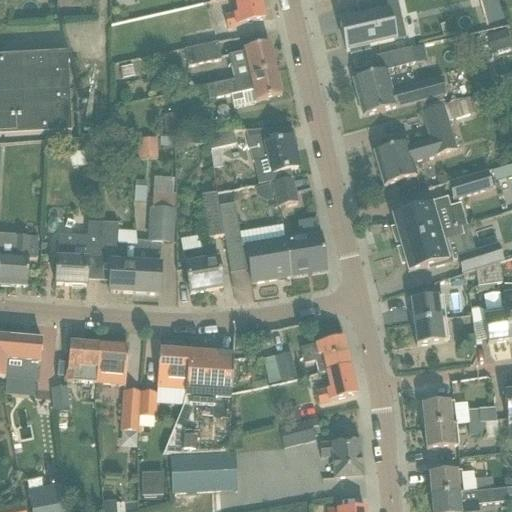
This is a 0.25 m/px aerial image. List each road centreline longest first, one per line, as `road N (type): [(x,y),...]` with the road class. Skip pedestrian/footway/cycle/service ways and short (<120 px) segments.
road 1 (residential): [(359,296),(258,317),(164,322),(0,308)]
road 2 (residential): [(359,296),(289,0)]
road 3 (track): [(388,488),(246,498),(212,511)]
road 4 (residential): [(377,386),(511,367)]
road 5 (residential): [(390,511),(377,386)]
